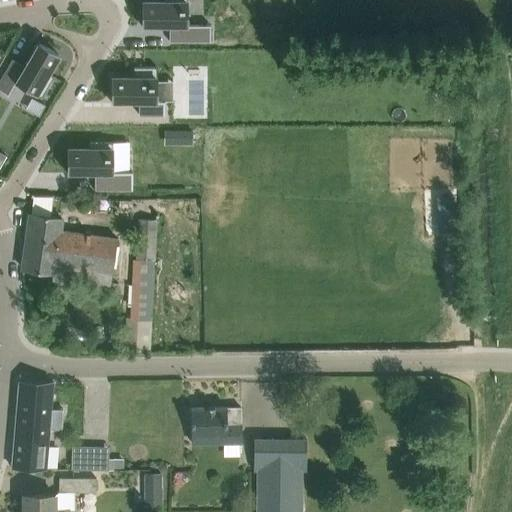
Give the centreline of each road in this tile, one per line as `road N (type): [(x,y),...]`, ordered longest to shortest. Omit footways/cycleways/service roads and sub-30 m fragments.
road 1 (unclassified): [(511,363),(7,361)]
road 2 (residential): [(0,17),(71,2),(101,7),(109,29),(0,203)]
road 3 (unclassified): [(7,361),(0,229)]
